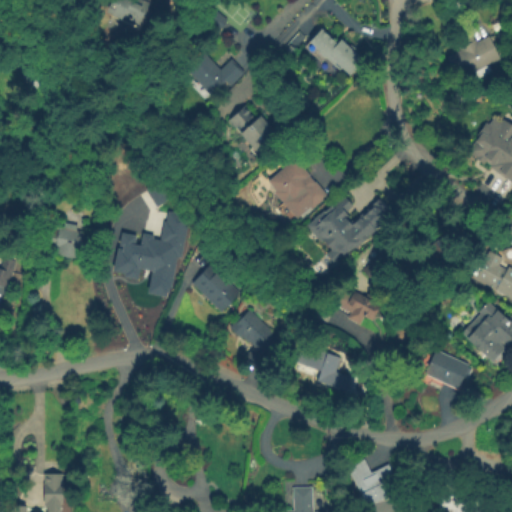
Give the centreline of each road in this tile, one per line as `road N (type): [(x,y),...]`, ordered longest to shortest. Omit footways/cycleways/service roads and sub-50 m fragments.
road 1 (residential): [(409,437),(318,421),(189,366),(145,356),(0,377)]
road 2 (residential): [(398,0),(389,74),(397,119),(444,180),(511,227)]
